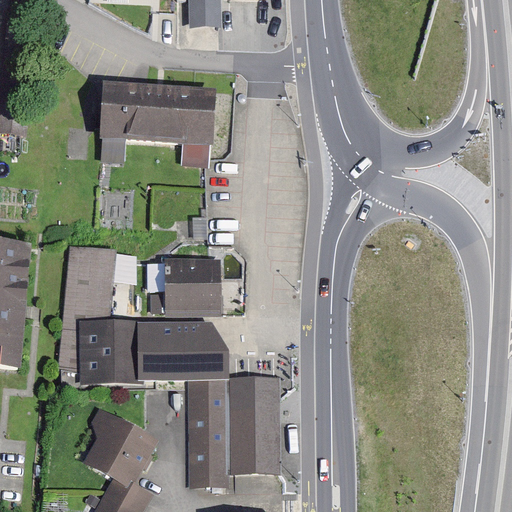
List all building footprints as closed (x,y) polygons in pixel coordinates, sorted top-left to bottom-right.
[(40,2),(24,0),(10,0),(0,100),(0,137),(26,140),(40,2)] [(218,28),(217,0),(188,0),(189,28),(218,28)] [(126,90),(103,89),(101,140),(183,145),(183,171),(211,173),(212,161),(212,153),(213,146),(217,94),(161,93),(126,90)] [(32,256),(0,252),(0,375),(19,377),(26,312),(32,256)] [(117,257),(71,253),(58,370),(86,373),(85,326),(111,325),(117,257)] [(223,267),(148,266),(148,299),(167,299),(166,317),(222,317),(223,267)] [(111,325),(85,326),(86,373),(87,391),(155,389),(153,334),(153,324),(111,325)] [(214,332),(153,334),(155,389),(192,385),(235,386),(233,357),(215,358),(214,332)] [(235,386),(192,385),(191,495),(234,495),(234,477),(283,478),(283,386),(256,386),(235,386)] [(158,448),(94,412),(88,423),(98,443),(84,470),(111,484),(134,490),(158,448)] [(134,490),(111,484),(96,511),(148,511),(154,501),(134,490)]
